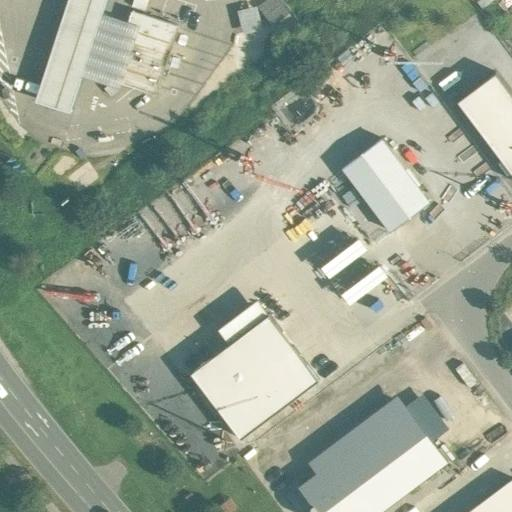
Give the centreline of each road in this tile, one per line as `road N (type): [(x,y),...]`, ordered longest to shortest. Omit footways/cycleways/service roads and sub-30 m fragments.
road 1 (unclassified): [(511,261),(488,284),(477,313),(477,342),(511,402)]
road 2 (primary): [(0,393),(95,511)]
